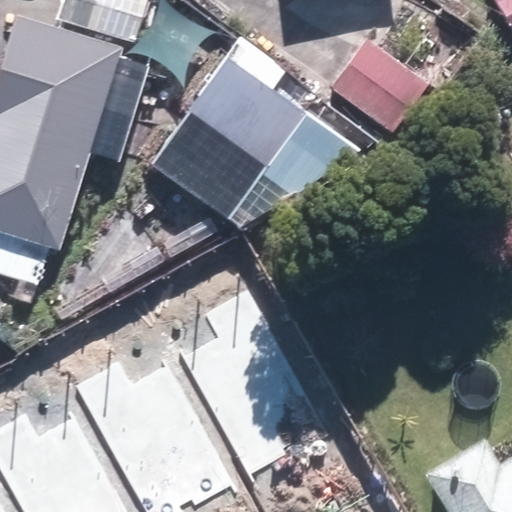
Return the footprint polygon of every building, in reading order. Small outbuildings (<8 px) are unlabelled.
[(142,0),(53,0),(48,21),(130,44),(142,0)] [(511,0),(474,0),(504,50),(511,45),(511,0)] [(0,281),(41,293),(79,157),(111,166),(143,55),(0,15),(0,281)] [(356,42),(320,90),(385,137),(421,89),(356,42)] [(214,59),(172,116),(253,174),(295,116),(214,59)] [(219,337),(182,357),(248,476),(286,455),(282,448),(299,439),(306,450),(330,437),(249,290),(206,313),(219,337)] [(120,360),(75,385),(145,511),(181,511),(178,506),(191,499),(194,506),(234,484),(167,364),(133,383),(120,360)] [(26,414),(0,428),(0,468),(24,511),(124,511),(74,418),(38,437),(26,414)] [(469,453),(407,490),(419,511),(511,511),(511,461),(484,477),(469,453)]
